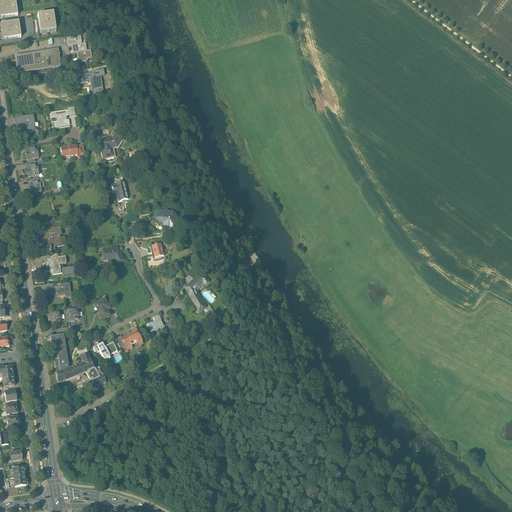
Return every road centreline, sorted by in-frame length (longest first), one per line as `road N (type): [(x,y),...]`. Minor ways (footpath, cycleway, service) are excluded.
road 1 (track): [(237,328),(351,490),(378,511)]
road 2 (track): [(45,423),(237,328)]
road 3 (secondary): [(2,146),(30,334)]
road 4 (residential): [(30,334),(103,330),(154,306),(136,250)]
road 5 (secondary): [(30,334),(55,499)]
road 6 (residential): [(20,354),(0,216)]
road 7 (residential): [(38,482),(20,354)]
road 8 (track): [(410,0),(511,77)]
